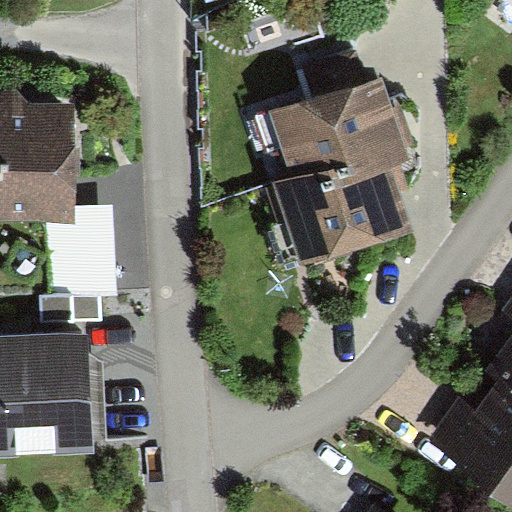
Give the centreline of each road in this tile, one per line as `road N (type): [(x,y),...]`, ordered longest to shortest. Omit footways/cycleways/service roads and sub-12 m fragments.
road 1 (residential): [(191,446),(162,0)]
road 2 (residential): [(191,446),(277,433),(368,368),(511,187)]
road 3 (track): [(163,34),(0,34)]
